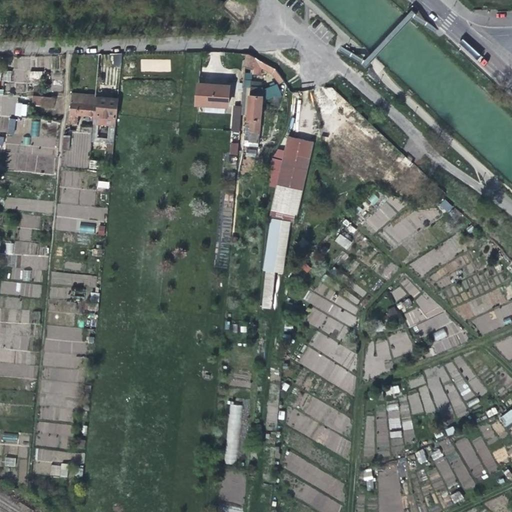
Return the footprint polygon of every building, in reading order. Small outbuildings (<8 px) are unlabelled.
[(113,67),(123,64),(120,53),(111,55),(113,67)] [(279,85),(283,81),(275,70),(248,55),(246,55),(245,67),(253,68),(253,74),(261,75),(261,70),(270,74),(279,85)] [(205,70),(200,69),(198,92),(197,103),(226,106),(228,87),(215,85),(209,85),(210,75),(204,74),(205,70)] [(3,71),(2,81),(10,82),(11,72),(3,71)] [(41,80),(42,72),(30,71),(29,79),(41,80)] [(266,98),(280,97),(279,85),(265,86),(266,98)] [(322,89),(350,115),(390,152),(402,163),(407,157),(331,88),(322,89)] [(261,96),(261,90),(250,89),(248,121),(250,121),(248,141),(258,142),(261,96)] [(93,116),(95,97),(95,96),(71,93),(70,104),(69,114),(93,116)] [(0,114),(15,115),(15,96),(0,95),(0,114)] [(31,106),(54,108),(55,98),(32,95),(31,106)] [(116,118),(118,99),(104,98),(95,97),(93,116),(92,123),(102,124),(103,117),(116,118)] [(26,116),(27,104),(16,102),(15,115),(26,116)] [(240,132),(240,106),(231,106),(231,132),(240,132)] [(350,115),(344,121),(385,157),(390,152),(350,115)] [(1,116),(0,120),(0,130),(13,134),(16,120),(1,116)] [(338,128),(331,137),(348,152),(379,180),(393,164),(385,157),(344,121),(338,128)] [(264,268),(266,268),(276,270),(282,271),(290,220),(292,220),(294,212),(297,213),(313,139),(303,136),(288,133),(269,216),(272,216),(264,268)] [(341,160),(348,152),(331,137),(324,145),(341,160)] [(237,155),(239,143),(230,142),(229,154),(237,155)] [(245,156),(255,157),(256,150),(246,149),(245,156)] [(410,165),(412,163),(407,157),(402,163),(393,173),(397,178),(394,182),(408,195),(415,187),(423,178),(410,165)] [(97,188),(109,189),(109,181),(97,180),(97,188)] [(372,204),(379,199),(374,193),(367,198),(372,204)] [(447,213),(453,206),(443,199),(438,205),(447,213)] [(364,221),(375,233),(397,213),(386,201),(364,221)] [(347,250),(352,243),(340,233),(334,241),(347,250)] [(302,252),(309,245),(301,236),(293,242),(302,252)] [(272,306),(276,270),(266,268),(263,306),(272,306)] [(30,281),(31,270),(22,270),(22,280),(30,281)] [(0,282),(0,295),(41,296),(41,283),(0,282)] [(303,300),(351,327),(357,317),(330,302),(335,291),(320,282),(314,293),(309,290),(303,300)] [(7,308),(19,308),(19,298),(7,298),(7,308)] [(499,325),(511,321),(511,319),(511,318),(511,302),(495,307),(499,325)] [(341,341),(349,328),(313,308),(305,321),(341,341)] [(396,308),(387,308),(389,320),(397,320),(396,308)] [(432,334),(436,341),(447,336),(444,328),(432,334)] [(327,350),(328,345),(332,346),(333,337),(314,334),(312,347),(327,350)] [(376,359),(389,359),(389,341),(377,340),(376,359)] [(387,395),(400,393),(399,386),(386,388),(387,395)] [(386,405),(390,429),(401,427),(397,403),(386,405)] [(228,404),(226,464),(238,464),(241,405),(228,404)] [(511,409),(499,418),(505,427),(511,422),(511,409)] [(379,442),(387,442),(386,418),(377,418),(379,442)] [(17,442),(17,434),(3,433),(3,442),(17,442)] [(466,438),(457,443),(460,449),(469,444),(466,438)] [(439,449),(430,454),(434,461),(443,457),(439,449)] [(424,450),(415,452),(418,464),(426,462),(424,450)] [(4,465),(14,467),(16,458),(5,457),(4,465)] [(51,463),(50,475),(67,477),(68,465),(51,463)] [(454,503),(464,500),(460,491),(450,495),(454,503)]
